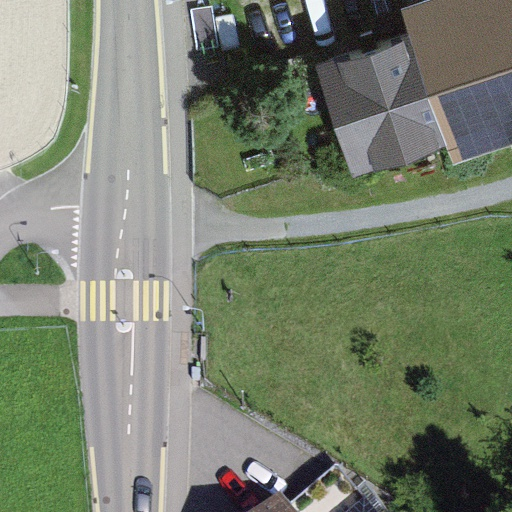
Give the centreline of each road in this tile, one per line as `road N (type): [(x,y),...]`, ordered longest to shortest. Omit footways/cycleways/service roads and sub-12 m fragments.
road 1 (tertiary): [(127,211),(127,511)]
road 2 (tertiary): [(125,0),(127,211)]
road 3 (unclassified): [(0,241),(21,211),(127,211)]
